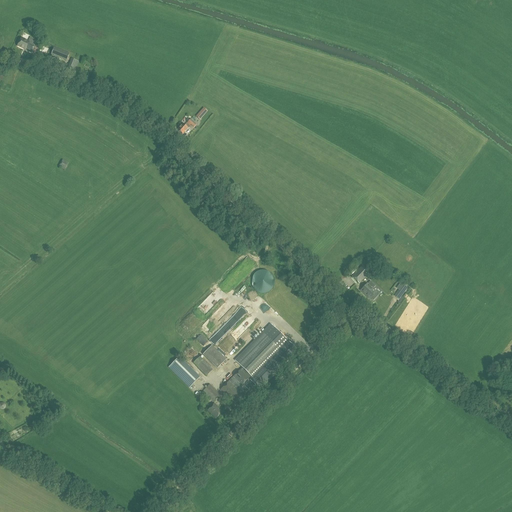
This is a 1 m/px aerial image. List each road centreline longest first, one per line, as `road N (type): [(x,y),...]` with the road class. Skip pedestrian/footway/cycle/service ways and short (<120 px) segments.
road 1 (unclassified): [(349,309),(136,113),(0,50)]
road 2 (unclassified): [(156,511),(349,309)]
road 3 (unclassified): [(511,420),(419,349),(349,309)]
